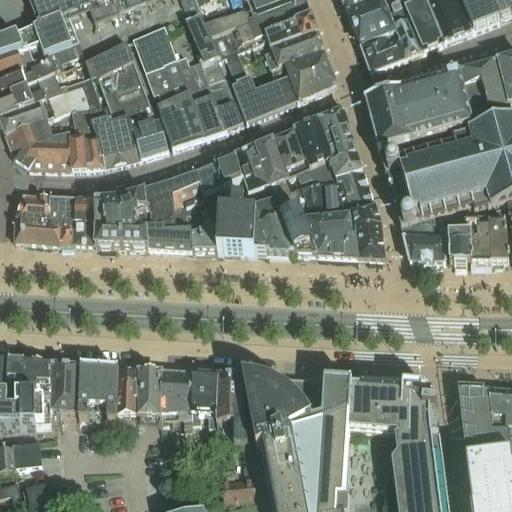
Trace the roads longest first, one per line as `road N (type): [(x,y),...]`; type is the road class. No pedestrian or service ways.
road 1 (residential): [(0,341),(431,361)]
road 2 (residential): [(420,330),(0,309)]
road 3 (residential): [(409,299),(0,278)]
road 4 (residential): [(316,0),(357,98),(409,299)]
road 5 (residential): [(431,361),(446,403),(460,511)]
